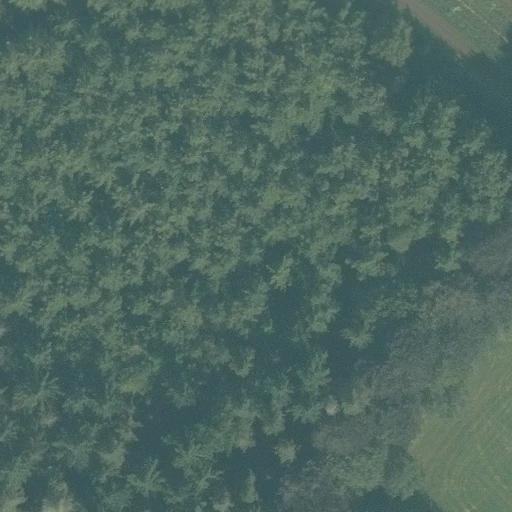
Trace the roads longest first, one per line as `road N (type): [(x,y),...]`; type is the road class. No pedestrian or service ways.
road 1 (unclassified): [(305,511),(511,254)]
road 2 (track): [(511,147),(326,0)]
